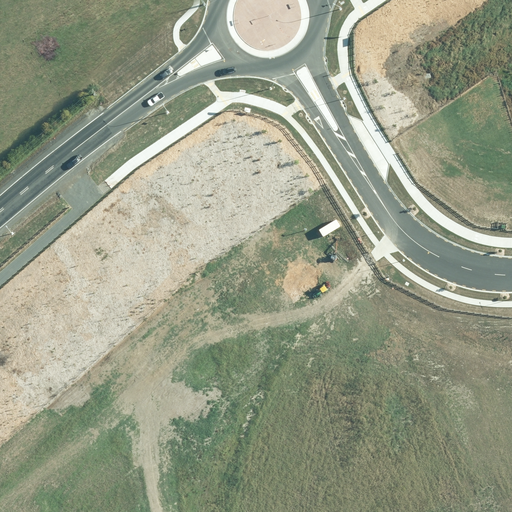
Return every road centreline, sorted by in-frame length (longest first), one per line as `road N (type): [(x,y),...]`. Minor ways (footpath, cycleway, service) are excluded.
road 1 (residential): [(295,59),(407,236),(437,261),(511,276)]
road 2 (secondary): [(0,210),(221,43)]
